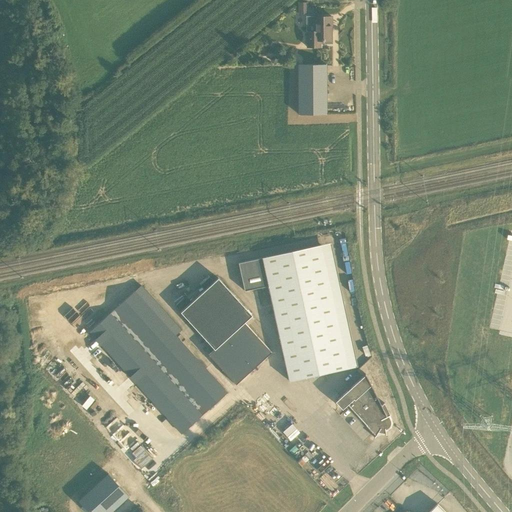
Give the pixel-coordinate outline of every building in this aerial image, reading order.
[(299,14),(308,14),(307,3),(298,3),(299,14)] [(314,16),(314,31),(306,31),(306,47),(320,47),(320,40),(330,40),(330,28),(332,28),(332,16),(314,16)] [(298,114),(326,114),(326,64),(298,64),(298,114)] [(288,381),(357,367),(330,242),(261,258),(237,263),(243,290),(267,285),(288,381)] [(181,312),(215,349),(244,322),(252,315),(218,278),(181,312)] [(202,415),(151,358),(155,354),(206,411),(227,393),(135,291),(115,309),(149,347),(144,351),(110,313),(90,331),(182,433),(202,415)] [(236,384),(271,352),(244,322),(215,349),(208,354),(236,384)] [(365,374),(359,380),(335,401),(342,409),(347,404),(375,435),(374,437),(375,438),(378,432),(385,434),(386,435),(385,430),(387,429),(389,428),(390,427),(391,425),(391,423),(391,421),(390,419),(389,416),(390,415),(384,403),(381,405),(366,373),(365,374)] [(108,473),(78,500),(88,511),(109,511),(128,496),(108,473)]
